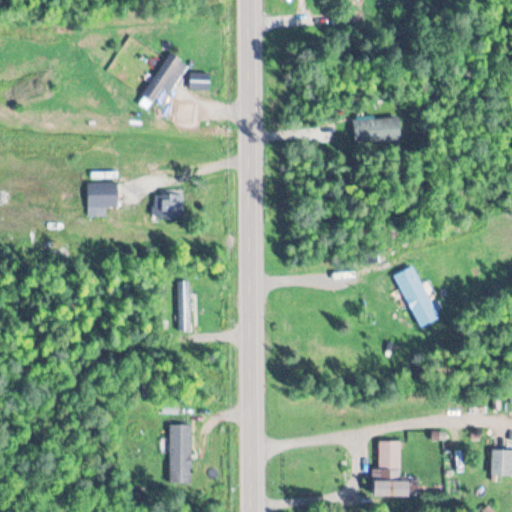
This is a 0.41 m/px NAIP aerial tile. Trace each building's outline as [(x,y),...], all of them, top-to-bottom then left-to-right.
[(190,67),(170,52),(140,95),(160,109),(190,67)] [(398,142),(398,119),(353,119),(354,142),(398,142)] [(118,208),(118,183),(88,183),(88,217),(107,217),(107,208),(118,208)] [(422,327),(440,317),(413,267),(395,276),(422,327)] [(177,281),(177,331),(191,331),(191,281),(177,281)] [(192,425),(171,425),(171,484),(192,484),(192,425)] [(380,441),(380,497),(409,497),(409,482),(401,482),(401,441),(380,441)] [(492,476),(511,476),(511,449),(492,450),(492,476)]
